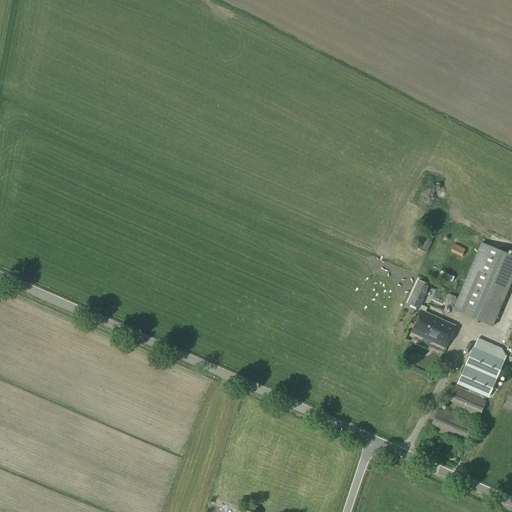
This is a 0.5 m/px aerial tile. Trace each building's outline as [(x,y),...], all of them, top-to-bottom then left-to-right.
[(424,226),(413,248),(425,254),(436,232),(424,226)] [(454,244),(450,252),(461,258),(465,250),(454,244)] [(511,257),(480,244),(452,310),(491,327),(511,277),(511,257)] [(419,281),(408,305),(419,310),(421,311),(411,333),(424,339),(424,341),(429,344),(431,342),(444,348),(454,326),(425,313),(427,309),(421,306),(430,286),(419,281)] [(448,294),(444,303),(452,306),(456,298),(448,294)] [(471,352),(456,386),(487,399),(503,362),(473,349),(471,352)] [(406,356),(404,361),(405,365),(409,367),(416,365),(412,354),(406,356)] [(448,386),(440,404),(477,420),(485,403),(448,386)] [(436,411),(429,429),(466,446),(474,428),(436,411)]
